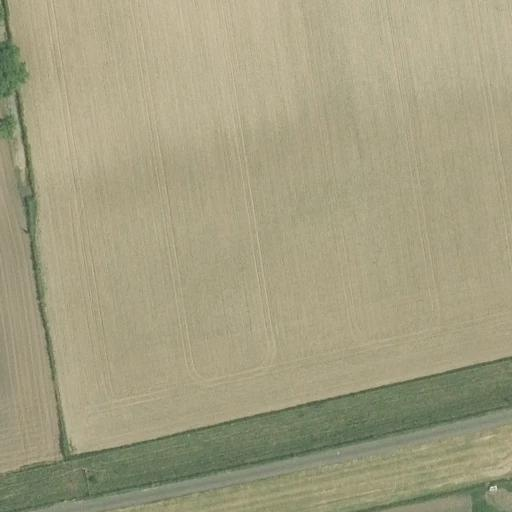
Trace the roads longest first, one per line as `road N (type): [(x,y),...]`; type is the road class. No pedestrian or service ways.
road 1 (unclassified): [(78,511),(511,418)]
road 2 (track): [(0,36),(20,195)]
